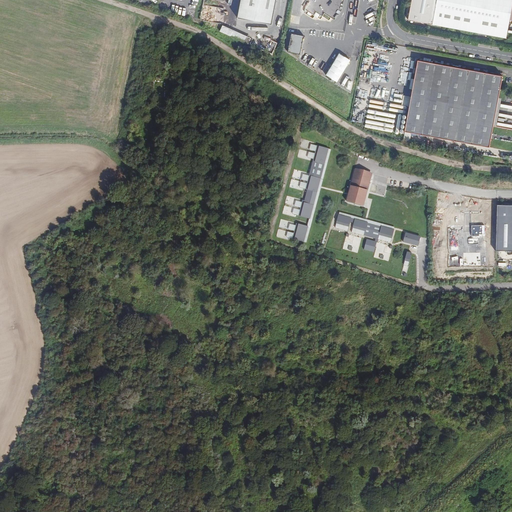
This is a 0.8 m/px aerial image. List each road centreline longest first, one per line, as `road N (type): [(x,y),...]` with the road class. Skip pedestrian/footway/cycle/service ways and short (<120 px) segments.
road 1 (track): [(511,170),(367,136),(195,29),(107,0)]
road 2 (residential): [(393,0),(392,25),(406,37),(511,56)]
